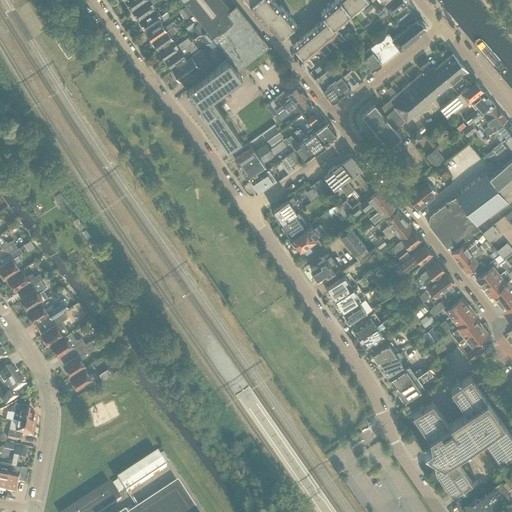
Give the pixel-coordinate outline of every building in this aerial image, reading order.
[(126,0),(125,1),(131,10),(146,0),(126,0)] [(146,0),(131,10),(132,11),(138,20),(155,8),(152,3),(156,0),(146,0)] [(255,0),(251,4),(265,20),(266,18),(268,20),(283,7),(281,5),(279,7),(273,0),(255,0)] [(334,0),(321,12),(326,17),(335,26),(351,13),(340,0),(334,0)] [(340,0),(351,13),(365,0),(340,0)] [(393,14),(409,1),(407,0),(389,0),(385,4),(376,12),(381,18),(386,14),(386,13),(390,10),(393,14)] [(139,21),(145,31),(163,19),(163,20),(170,16),(169,15),(177,9),(174,5),(161,15),(156,9),(139,21)] [(185,6),(182,8),(187,15),(190,13),(185,6)] [(406,6),(394,16),(399,22),(411,12),(406,6)] [(280,35),(278,36),(281,40),(298,26),(283,7),(268,20),(280,35)] [(399,22),(402,27),(415,17),(411,12),(399,22)] [(309,31),(327,52),(331,49),(326,44),(336,35),(341,41),(345,38),(335,26),(326,17),(309,31)] [(188,30),(195,24),(190,18),(183,23),(188,30)] [(420,20),(420,19),(418,21),(416,18),(400,31),(399,30),(397,31),(398,33),(393,37),(388,32),(370,46),(382,62),(400,48),(420,32),(419,32),(425,26),(424,25),(425,23),(422,20),(420,20)] [(161,22),(146,32),(152,40),(174,25),(176,23),(173,20),(164,27),(161,22)] [(192,27),(199,35),(206,30),(200,22),(192,27)] [(174,25),(152,40),(158,49),(172,39),(170,35),(177,30),(174,25)] [(206,30),(199,35),(205,45),(212,39),(206,30)] [(309,31),(293,45),(311,67),(315,63),(310,57),(320,49),(325,55),(327,52),(309,31)] [(75,52),(65,37),(57,42),(67,57),(75,52)] [(173,40),(159,50),(165,58),(190,40),(188,37),(176,44),(173,40)] [(190,40),(165,58),(171,67),(185,57),(184,56),(197,47),(192,40),(191,41),(190,40)] [(214,62),(224,54),(213,40),(208,44),(212,50),(207,53),(214,62)] [(511,73),(487,43),(477,51),(509,89),(511,87),(511,73)] [(380,63),(381,62),(369,47),(360,54),(371,69),(375,67),(376,67),(380,64),(380,63)] [(452,54),(433,69),(435,71),(438,69),(449,83),(451,85),(467,71),(452,54)] [(177,67),(172,70),(180,80),(199,67),(191,55),(176,66),(177,67)] [(352,85),(354,84),(355,84),(358,82),(358,80),(362,77),(347,57),(342,61),(348,68),(343,73),(352,85)] [(422,68),(430,62),(426,57),(418,64),(422,68)] [(200,109),(227,148),(240,139),(215,102),(220,99),(217,94),(241,76),(228,59),(186,90),(200,109)] [(349,89),(349,88),(350,87),(341,74),(336,78),(335,77),(336,76),(329,67),(324,71),(329,77),(329,78),(341,94),(345,91),(346,91),(349,89)] [(367,120),(389,145),(399,137),(401,135),(395,128),(402,121),(406,118),(407,118),(407,119),(415,112),(449,83),(438,69),(435,71),(433,69),(432,68),(425,73),(423,71),(390,100),(379,110),(374,104),(362,113),(367,120)] [(324,71),(314,79),(332,101),(334,100),(335,100),(338,98),(338,97),(341,94),(329,78),(329,77),(324,71)] [(482,89),(475,80),(441,108),(448,116),(482,89)] [(299,85),(297,85),(286,93),(289,97),(288,100),(282,104),(285,108),(303,93),(301,90),(301,88),(299,85)] [(483,90),(471,100),(479,110),(476,112),(475,110),(465,118),(469,123),(473,120),(474,120),(494,104),(483,90)] [(306,96),(303,93),(285,108),(288,112),(294,106),(295,107),(296,106),(299,110),(311,102),(309,100),(310,99),(307,96),(306,96)] [(280,103),(273,109),(277,114),(284,109),(280,103)] [(269,104),(265,107),(273,116),(273,117),(277,114),(273,109),(269,104)] [(490,124),(488,126),(484,129),(487,134),(507,119),(494,104),(474,120),(478,126),(486,119),(490,124)] [(326,145),(330,142),(329,141),(336,136),(336,132),(326,119),(319,124),(317,121),(319,120),(314,114),(307,119),(313,126),(312,126),(326,145)] [(496,134),(502,141),(508,136),(508,135),(511,132),(511,125),(508,121),(490,134),(494,139),(496,137),(495,135),(496,134)] [(475,129),(470,123),(463,129),(467,134),(475,129)] [(263,134),(272,146),(284,137),(283,135),(284,134),(276,124),(263,134)] [(315,153),(326,145),(312,126),(307,131),(308,133),(305,135),(300,128),(298,129),(297,128),(295,130),(301,138),(303,137),(315,153)] [(422,136),(417,130),(409,136),(414,142),(422,136)] [(511,132),(508,135),(508,136),(502,141),(492,149),(496,153),(501,150),(506,146),(511,153),(511,132)] [(290,142),(304,160),(307,157),(309,157),(312,156),(311,154),(313,153),(302,140),(298,143),(291,134),(287,137),(290,142)] [(269,148),(241,169),(248,178),(266,166),(263,162),(290,142),(287,137),(286,138),(286,137),(285,138),(284,137),(272,146),(272,147),(270,149),(269,148)] [(252,146),(234,159),(241,169),(269,148),(266,144),(256,152),(252,146)] [(435,148),(425,155),(434,167),(444,159),(435,148)] [(289,153),(297,163),(301,160),(294,150),(289,153)] [(357,171),(363,166),(352,153),(349,152),(346,155),(346,158),(342,161),(366,190),(370,186),(357,171)] [(285,157),(292,167),(297,163),(289,153),(285,157)] [(487,153),(482,157),(486,161),(491,157),(487,153)] [(430,215),(429,224),(447,247),(476,223),(507,199),(503,194),(511,187),(511,157),(493,173),(491,173),(488,175),(481,176),(430,215)] [(351,175),(340,162),(338,165),(335,164),(331,167),(351,192),(358,201),(361,198),(346,179),(351,175)] [(348,195),(351,192),(331,167),(328,169),(327,173),(324,175),(335,188),(339,185),(348,195)] [(259,190),(276,179),(268,168),(252,180),(251,183),(253,186),(256,186),(259,190)] [(315,182),(322,191),(327,187),(320,178),(315,182)] [(416,206),(427,196),(429,198),(437,192),(427,180),(421,185),(408,196),(410,197),(409,199),(411,201),(413,201),(416,206)] [(311,185),(317,194),(322,191),(315,182),(311,185)] [(373,202),(376,206),(387,197),(380,188),(361,204),(364,208),(373,202)] [(273,210),(276,215),(275,217),(278,222),(280,222),(281,223),(295,212),(297,211),(292,204),(296,201),(293,196),(273,210)] [(379,210),(370,217),(374,222),(383,215),(394,207),(387,197),(376,206),(379,210)] [(346,199),(342,202),(344,205),(347,209),(351,206),(346,199)] [(383,229),(386,234),(404,219),(397,210),(386,218),(392,226),(389,227),(388,225),(383,229)] [(284,230),(285,230),(289,234),(303,223),(295,212),(281,223),(282,224),(281,225),(284,230)] [(369,219),(361,226),(366,232),(374,226),(369,219)] [(395,231),(400,237),(412,228),(404,219),(386,234),(389,238),(394,234),(393,232),(395,231)] [(296,247),(298,248),(299,249),(315,237),(325,230),(320,223),(313,228),(310,223),(290,237),(294,242),(293,243),(296,247)] [(493,224),(483,232),(489,241),(499,233),(493,224)] [(340,236),(354,254),(355,253),(359,258),(369,250),(351,227),(340,236)] [(466,240),(474,234),(470,229),(462,235),(466,240)] [(421,240),(413,230),(396,243),(400,248),(406,244),(409,249),(421,240)] [(3,248),(8,255),(10,253),(18,248),(12,240),(8,243),(6,240),(5,241),(1,234),(0,234),(0,250),(3,248)] [(318,239),(310,245),(313,249),(321,243),(318,239)] [(25,243),(24,244),(28,251),(29,250),(34,247),(29,240),(25,243)] [(459,262),(466,271),(478,262),(473,255),(475,253),(476,255),(485,248),(485,249),(491,245),(487,240),(481,244),(478,246),(459,262)] [(470,246),(471,248),(468,250),(463,243),(451,252),(459,262),(478,246),(475,242),(470,246)] [(497,250),(503,258),(511,250),(511,248),(507,242),(507,243),(497,250)] [(424,245),(410,255),(403,261),(400,264),(394,269),(398,274),(412,263),(418,259),(421,263),(432,254),(424,245)] [(10,253),(13,258),(12,259),(12,258),(0,266),(0,271),(5,279),(19,269),(15,263),(21,259),(18,256),(24,252),(20,247),(18,248),(10,253)] [(377,247),(372,251),(378,259),(383,255),(377,247)] [(399,257),(403,261),(410,255),(407,251),(399,257)] [(318,262),(310,268),(317,278),(325,273),(327,275),(338,267),(328,253),(317,261),(318,262)] [(434,280),(445,271),(437,261),(435,262),(432,258),(424,263),(428,268),(421,274),(421,275),(414,280),(420,287),(424,287),(434,279),(434,280)] [(481,261),(472,269),(476,274),(485,266),(481,261)] [(499,275),(492,266),(476,279),(483,288),(499,275)] [(29,280),(32,285),(42,278),(39,273),(34,276),(32,273),(26,276),(22,270),(7,279),(14,290),(29,280)] [(451,284),(454,282),(446,272),(427,287),(435,297),(442,291),(446,296),(454,289),(451,284)] [(333,297),(333,298),(352,285),(344,274),(326,287),(328,290),(327,293),(330,297),(333,297)] [(490,296),(491,295),(506,283),(505,283),(499,275),(483,288),(490,296)] [(27,310),(42,300),(47,296),(43,290),(46,288),(40,280),(42,278),(32,285),(35,289),(20,299),(27,310)] [(491,295),(498,303),(511,291),(511,287),(507,282),(505,283),(506,283),(491,295)] [(339,309),(341,309),(342,310),(360,297),(352,286),(334,299),(337,303),(336,306),(339,309)] [(425,300),(430,296),(429,295),(424,290),(423,291),(417,296),(422,303),(425,300)] [(511,291),(498,303),(505,312),(511,305),(511,291)] [(446,310),(453,319),(469,306),(462,297),(446,310)] [(434,299),(425,306),(429,310),(437,303),(434,299)] [(344,312),(346,316),(345,318),(347,321),(349,321),(350,322),(367,310),(359,300),(344,312)] [(34,323),(54,309),(51,305),(46,309),(41,302),(26,312),(34,323)] [(476,315),(469,306),(453,319),(459,327),(474,316),(476,315)] [(63,311),(51,319),(55,325),(41,334),(48,345),(63,335),(62,335),(68,331),(64,325),(61,321),(67,317),(63,311)] [(369,315),(351,327),(358,337),(376,325),(369,315)] [(474,316),(459,327),(453,332),(456,335),(460,332),(464,337),(480,324),(474,316)] [(376,325),(358,337),(365,348),(383,335),(379,329),(385,325),(382,321),(376,325)] [(464,337),(471,346),(487,333),(480,324),(464,337)] [(432,327),(425,332),(431,340),(438,335),(432,327)] [(72,346),(75,351),(85,344),(81,338),(76,341),(75,339),(70,342),(65,336),(51,345),(58,356),(72,346)] [(372,353),(372,354),(371,356),(374,359),(376,360),(379,364),(398,350),(390,339),(388,341),(372,353)] [(78,355),(63,365),(70,376),(85,366),(81,359),(86,356),(85,354),(95,347),(90,341),(85,344),(75,351),(78,355)] [(481,351),(476,346),(467,353),(472,359),(481,351)] [(384,373),(386,373),(387,374),(405,361),(401,355),(402,355),(398,350),(379,364),(383,369),(382,371),(384,373)] [(408,365),(390,378),(390,379),(390,382),(392,385),(394,385),(397,389),(422,371),(420,368),(413,372),(408,365)] [(0,381),(4,387),(20,376),(14,367),(2,375),(0,371),(0,381)] [(84,368),(78,373),(70,378),(77,389),(92,379),(91,379),(97,376),(94,372),(89,375),(84,368)] [(108,369),(99,374),(103,379),(111,374),(108,369)] [(401,398),(404,398),(404,400),(420,389),(421,390),(426,387),(425,385),(423,386),(421,383),(433,375),(429,369),(423,373),(422,371),(397,389),(400,393),(399,395),(401,398)] [(452,493),(471,480),(455,456),(484,436),(500,459),(511,451),(511,434),(470,374),(450,387),(466,410),(448,423),(432,400),(412,414),(429,438),(431,448),(429,449),(433,458),(435,469),(452,493)] [(4,399),(3,400),(6,405),(18,398),(14,393),(26,385),(20,376),(4,387),(7,391),(1,395),(4,399)] [(27,414),(29,408),(15,405),(14,409),(12,408),(10,414),(15,415),(13,422),(35,427),(38,416),(27,414)] [(11,422),(8,438),(22,441),(23,435),(33,437),(35,427),(13,422),(11,422)] [(164,453),(158,456),(164,465),(169,461),(164,453)] [(123,489),(126,494),(166,468),(164,465),(158,456),(157,455),(117,481),(123,489)] [(0,489),(6,491),(11,467),(11,466),(0,464),(0,489)] [(11,467),(6,491),(16,493),(18,483),(25,484),(28,470),(21,469),(21,470),(11,468),(11,467)] [(117,481),(113,484),(118,492),(123,489),(117,481)] [(132,511),(197,511),(178,482),(132,511)] [(106,511),(105,510),(121,500),(110,483),(65,511),(106,511)] [(475,506),(466,511),(505,511),(511,507),(511,504),(506,495),(511,491),(507,485),(493,494),(493,495),(475,507),(475,506)]
